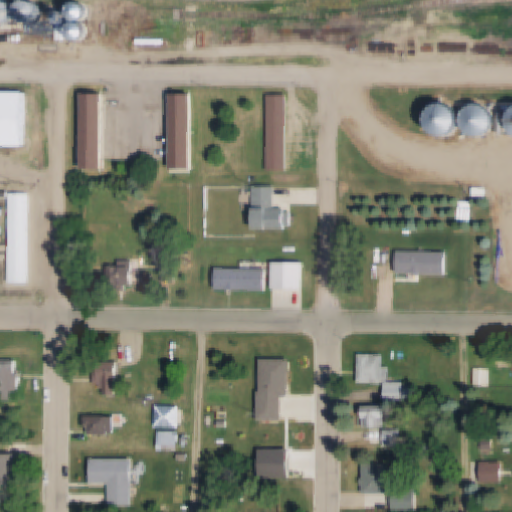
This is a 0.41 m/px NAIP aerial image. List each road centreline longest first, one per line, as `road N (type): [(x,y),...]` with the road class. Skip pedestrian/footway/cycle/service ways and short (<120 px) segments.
road 1 (residential): [(511,81),(0,73)]
road 2 (residential): [(511,324),(0,319)]
road 3 (residential): [(60,320),(59,74)]
road 4 (residential): [(330,323),(332,79)]
road 5 (residential): [(57,511),(60,320)]
road 6 (residential): [(329,511),(330,323)]
